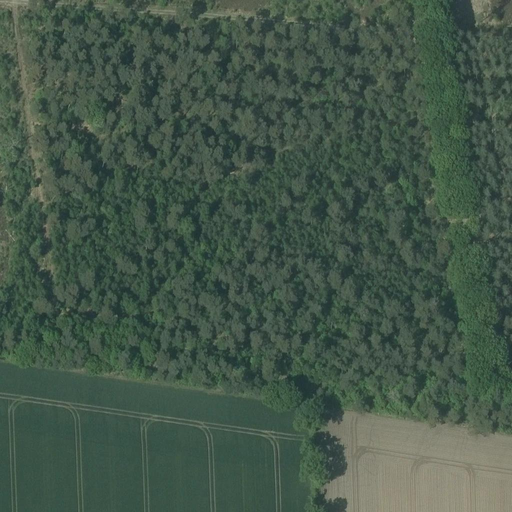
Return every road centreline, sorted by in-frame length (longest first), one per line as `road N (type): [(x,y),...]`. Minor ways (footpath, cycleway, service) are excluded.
road 1 (track): [(28,0),(511,40)]
road 2 (track): [(463,393),(53,330)]
road 3 (track): [(493,398),(430,0)]
road 4 (track): [(21,0),(53,330)]
